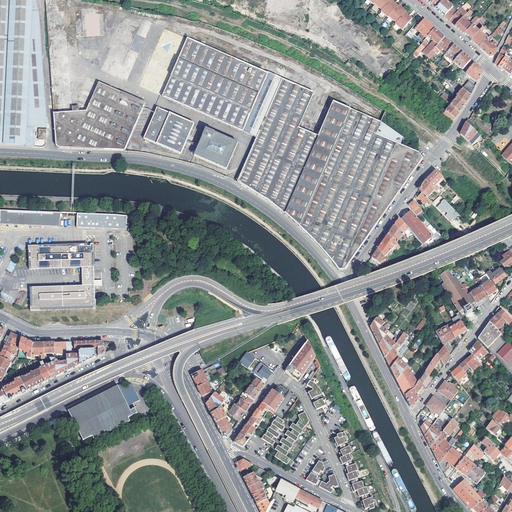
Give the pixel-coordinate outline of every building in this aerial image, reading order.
[(0,0),(0,144),(34,147),(35,127),(46,127),(38,13),(35,0),(0,0)] [(46,0),(47,38),(55,38),(54,0),(46,0)] [(300,15),(302,0),(208,0),(208,3),(215,4),(215,2),(218,2),(217,8),(227,9),(227,6),(300,15)] [(391,0),(390,0),(378,0),(374,4),(381,11),(391,0)] [(381,11),(381,12),(388,18),(389,17),(398,7),(393,3),(391,0),(381,11)] [(435,0),(430,5),(432,7),(436,10),(444,0),(435,0)] [(447,0),(444,0),(436,10),(440,13),(444,18),(453,8),(446,2),(447,0)] [(456,4),(453,8),(444,18),(446,19),(449,22),(461,9),(463,6),(460,3),(457,6),(456,4)] [(398,7),(389,17),(396,23),(405,13),(406,12),(402,9),(399,6),(398,7)] [(461,9),(449,22),(452,24),(455,27),(462,19),(467,14),(461,9)] [(467,14),(462,19),(455,27),(459,31),(464,36),(465,35),(481,17),(479,15),(477,18),(476,17),(469,25),(465,21),(472,13),(470,11),(467,14)] [(408,16),(405,13),(396,23),(395,24),(402,31),(412,19),(408,16)] [(484,19),(481,17),(465,35),(468,37),(472,41),(479,32),(475,28),(478,25),(479,25),(484,19)] [(416,29),(420,33),(426,38),(428,37),(435,29),(428,23),(424,20),(416,29)] [(483,28),(479,32),(472,41),(471,42),(475,45),(480,50),(488,40),(482,34),(485,30),(483,28)] [(435,29),(428,37),(434,42),(432,44),(431,43),(422,53),(427,57),(431,53),(433,50),(444,38),(438,33),(435,29)] [(426,38),(420,33),(418,36),(423,42),(425,40),(426,38)] [(493,57),(497,49),(494,47),(496,44),(494,42),(491,45),(489,43),(492,39),(490,37),(489,38),(488,40),(480,50),(483,52),(486,56),(489,58),(493,57)] [(447,41),(444,38),(433,50),(435,53),(437,54),(445,46),(449,49),(452,45),(447,41)] [(314,94),(190,40),(165,98),(205,115),(256,138),(252,148),(238,180),(237,182),(268,201),(286,216),(306,233),(314,241),(319,247),(330,259),(334,264),(339,270),(345,270),(423,159),(418,153),(400,144),(402,137),(381,122),(333,102),(319,136),(299,127),(314,94)] [(425,40),(423,42),(418,48),(422,51),(428,44),(427,43),(428,43),(425,40)] [(445,56),(454,63),(462,54),(457,50),(454,46),(445,56)] [(454,63),(462,70),(466,66),(470,61),(465,57),(462,54),(454,63)] [(495,64),(498,67),(504,58),(499,55),(495,64)] [(504,58),(498,67),(503,70),(509,60),(511,56),(510,55),(508,59),(505,57),(504,58)] [(511,61),(511,62),(509,60),(503,70),(509,74),(511,70),(511,61)] [(466,74),(477,82),(482,74),(481,71),(476,66),(470,61),(466,66),(467,67),(470,69),(466,74)] [(470,96),(476,86),(469,81),(463,89),(470,96)] [(73,112),(54,113),(56,146),(59,148),(125,151),(145,103),(98,82),(87,108),(86,111),(79,111),(79,106),(72,107),(73,112)] [(457,97),(465,104),(470,96),(463,89),(458,95),(454,92),(456,90),(451,87),(449,90),(453,94),(456,98),(457,97)] [(441,96),(448,103),(449,104),(452,102),(449,99),(448,100),(442,94),(441,96)] [(446,105),(448,103),(441,96),(439,99),(446,105)] [(450,105),(459,113),(465,104),(457,97),(456,98),(450,105)] [(459,113),(450,105),(443,113),(452,121),(458,114),(459,113)] [(181,155),(194,124),(157,108),(144,138),(181,155)] [(511,113),(511,114),(511,113),(511,143),(502,156),(511,165),(511,163),(511,113)] [(466,123),(460,135),(461,136),(459,139),(464,144),(466,141),(469,143),(478,133),(471,127),(466,123)] [(238,143),(206,129),(194,156),(226,170),(238,143)] [(445,180),(436,171),(425,181),(436,191),(437,192),(440,190),(436,186),(441,181),(443,182),(445,180)] [(427,199),(436,191),(425,181),(419,191),(421,193),(427,199)] [(427,199),(421,193),(417,197),(422,201),(421,202),(422,204),(423,203),(425,205),(428,203),(430,206),(432,204),(427,199)] [(441,203),(437,207),(442,212),(444,210),(447,214),(445,216),(450,221),(454,217),(455,217),(458,214),(444,200),(441,203)] [(421,216),(424,213),(413,201),(409,205),(418,216),(420,214),(421,216)] [(0,223),(62,226),(63,212),(0,209),(0,217),(0,223)] [(401,221),(409,230),(412,233),(422,245),(426,243),(432,237),(411,212),(401,221)] [(76,213),(76,228),(127,228),(127,214),(76,213)] [(394,226),(403,235),(407,231),(409,230),(401,221),(399,219),(394,226)] [(388,235),(397,245),(403,237),(404,239),(403,240),(406,243),(408,241),(403,235),(394,226),(388,235)] [(397,245),(388,235),(378,249),(384,257),(395,248),(398,251),(400,249),(400,248),(397,245)] [(31,268),(95,265),(95,246),(30,248),(31,268)] [(377,262),(377,263),(380,264),(384,257),(378,249),(371,258),(377,262)] [(504,267),(511,261),(511,252),(510,250),(507,253),(503,256),(505,259),(500,262),(504,267)] [(32,293),(96,290),(95,265),(31,268),(31,272),(83,270),(84,287),(32,289),(32,293)] [(490,271),(487,273),(495,285),(502,279),(508,275),(503,268),(500,270),(499,269),(492,274),(490,271)] [(462,317),(463,317),(463,318),(466,316),(467,317),(468,316),(468,315),(471,313),(472,313),(473,313),(472,312),(476,310),(475,308),(473,305),(472,304),(467,296),(463,291),(467,288),(464,284),(461,287),(455,278),(455,277),(451,270),(437,278),(437,279),(442,286),(443,286),(460,312),(460,313),(462,317)] [(486,283),(481,287),(487,297),(488,297),(497,291),(490,281),(488,282),(488,281),(485,282),(486,283)] [(487,297),(481,287),(470,294),(476,302),(476,304),(486,297),(487,297)] [(33,312),(97,310),(96,290),(32,293),(33,312)] [(476,302),(470,294),(467,296),(472,304),(476,302)] [(496,312),(498,314),(505,321),(506,322),(511,327),(511,319),(509,317),(508,318),(506,317),(508,315),(499,307),(496,312)] [(490,322),(498,330),(500,328),(501,328),(503,327),(502,326),(506,322),(505,321),(498,314),(494,318),(490,322)] [(455,324),(461,334),(467,331),(458,316),(452,320),(455,324)] [(376,318),(370,327),(375,336),(379,344),(385,336),(388,332),(381,326),(383,323),(376,318)] [(416,328),(419,330),(425,321),(422,319),(416,328)] [(478,338),(488,349),(496,340),(502,334),(500,332),(498,330),(490,322),(484,330),(478,338)] [(459,336),(461,334),(455,324),(453,325),(454,326),(450,329),(455,338),(459,344),(462,341),(459,336)] [(437,333),(444,345),(455,338),(450,329),(448,326),(437,333)] [(12,333),(7,342),(17,348),(18,346),(16,345),(20,337),(18,337),(12,333)] [(385,336),(379,344),(382,351),(386,358),(390,351),(393,348),(395,345),(393,343),(385,336)] [(406,339),(402,336),(398,342),(396,344),(395,345),(393,348),(395,353),(400,347),(406,339)] [(20,349),(19,350),(23,352),(22,353),(24,354),(24,353),(26,354),(26,357),(31,359),(33,344),(27,341),(22,338),(20,347),(20,349)] [(308,341),(285,371),(286,372),(298,381),(316,357),(308,341)] [(508,363),(511,358),(511,343),(509,341),(498,353),(508,363)] [(17,348),(7,342),(3,351),(11,355),(15,356),(16,354),(13,353),(14,349),(17,351),(18,350),(19,350),(20,349),(17,348)] [(71,342),(54,343),(56,359),(56,360),(58,360),(63,360),(63,350),(67,349),(67,352),(71,352),(71,342)] [(478,342),(469,351),(472,355),(481,365),(482,363),(480,360),(488,353),(478,342)] [(45,359),(44,343),(38,343),(33,344),(31,359),(34,360),(34,356),(41,356),(41,359),(45,359)] [(44,343),(45,359),(50,359),(56,359),(54,343),(45,343),(44,343)] [(438,356),(441,361),(445,367),(452,358),(451,357),(445,347),(438,356)] [(395,353),(393,348),(390,351),(386,358),(390,367),(391,369),(398,359),(399,358),(395,353)] [(79,353),(79,356),(80,365),(96,357),(95,350),(81,351),(79,353)] [(0,357),(8,362),(11,355),(3,351),(0,356),(0,357)] [(413,360),(417,355),(413,351),(409,357),(410,358),(413,360)] [(80,365),(79,356),(73,356),(73,354),(71,354),(72,356),(70,356),(70,354),(70,356),(67,356),(67,360),(67,363),(68,371),(74,368),(80,365)] [(246,354),(239,362),(247,368),(253,360),(246,354)] [(483,371),(485,369),(483,367),(481,365),(472,355),(468,359),(460,366),(465,373),(469,369),(470,367),(474,371),(479,367),(483,371)] [(497,358),(494,355),(488,360),(491,363),(497,358)] [(441,361),(438,356),(426,372),(430,377),(441,361)] [(11,363),(8,362),(0,357),(0,369),(7,372),(10,366),(11,363)] [(47,367),(45,367),(51,379),(53,379),(57,377),(56,363),(56,362),(56,360),(56,359),(50,359),(52,364),(48,366),(48,365),(46,366),(47,367)] [(407,367),(398,359),(391,369),(392,371),(397,381),(407,367)] [(39,371),(45,383),(47,382),(51,379),(45,367),(43,362),(40,363),(43,369),(42,369),(41,368),(40,369),(40,370),(39,371)] [(253,371),(265,382),(273,373),(261,362),(253,371)] [(66,363),(58,363),(56,363),(57,377),(59,376),(68,371),(67,363),(66,363)] [(451,373),(459,382),(466,376),(467,377),(468,376),(465,373),(460,366),(456,370),(451,373)] [(225,373),(222,367),(216,370),(219,376),(225,373)] [(407,367),(397,381),(403,393),(405,396),(412,390),(419,381),(418,380),(416,382),(407,367)] [(197,387),(208,382),(211,380),(207,373),(206,373),(204,374),(202,370),(191,375),(192,378),(197,387)] [(30,375),(36,387),(38,386),(45,383),(39,371),(30,375)] [(426,372),(420,379),(419,381),(412,390),(416,393),(423,386),(424,388),(426,390),(427,390),(433,382),(430,377),(426,372)] [(21,380),(27,392),(28,391),(36,387),(30,375),(27,377),(23,379),(23,377),(21,378),(22,379),(21,380)] [(2,387),(9,401),(17,397),(27,392),(21,380),(20,379),(15,381),(16,384),(7,388),(6,385),(8,383),(7,382),(6,384),(2,382),(2,383),(2,386),(2,387)] [(256,379),(251,386),(259,392),(264,385),(256,379)] [(310,381),(307,385),(311,388),(312,388),(313,390),(308,393),(311,400),(322,395),(319,387),(318,388),(317,386),(310,381)] [(447,383),(445,381),(438,390),(451,400),(458,390),(455,388),(447,383)] [(197,387),(202,397),(213,391),(208,382),(197,387)] [(122,384),(67,411),(83,441),(92,437),(94,440),(130,422),(129,418),(137,414),(132,404),(139,400),(131,384),(124,387),(122,384)] [(251,386),(249,385),(248,386),(250,388),(245,394),(249,397),(247,399),(252,402),(259,392),(251,386)] [(0,392),(0,405),(3,403),(9,401),(2,387),(2,386),(0,387),(0,390),(2,391),(2,392),(0,392)] [(272,390),(262,403),(269,408),(268,410),(273,414),(284,398),(280,395),(282,392),(277,388),(274,391),(272,390)] [(412,390),(405,396),(410,407),(412,407),(414,407),(419,400),(415,394),(416,393),(412,390)] [(208,409),(211,414),(221,407),(224,402),(225,401),(215,393),(208,402),(206,404),(208,409)] [(241,400),(236,406),(244,412),(252,402),(247,399),(241,394),(239,398),(241,400)] [(446,407),(433,397),(426,406),(429,408),(437,413),(439,416),(446,407)] [(324,398),(313,403),(316,410),(327,405),(324,398)] [(232,408),(224,402),(221,407),(225,416),(228,413),(232,408)] [(266,410),(267,411),(268,410),(269,408),(262,403),(257,409),(262,413),(264,411),(265,411),(266,410)] [(236,406),(234,404),(232,408),(228,413),(239,420),(244,412),(236,406)] [(215,423),(226,417),(225,416),(221,407),(211,414),(212,416),(215,423)] [(257,409),(253,416),(257,419),(255,423),(256,424),(257,425),(262,418),(261,417),(261,416),(261,415),(262,413),(257,409)] [(511,415),(510,416),(503,411),(495,422),(502,427),(508,419),(511,421),(510,422),(511,423),(511,415)] [(309,421),(305,412),(298,415),(300,419),(295,425),(292,423),(290,427),(293,429),(291,432),(287,430),(285,434),(288,436),(285,440),(282,437),(279,441),(283,443),(280,447),(277,445),(275,449),(279,451),(275,457),(283,462),(284,462),(290,466),(293,461),(285,456),(288,452),(287,451),(289,448),(290,449),(293,445),(292,444),(294,441),(295,441),(298,437),(297,437),(300,434),(303,430),(302,430),(305,426),(305,427),(309,421)] [(253,416),(247,423),(252,427),(254,424),(255,423),(257,419),(253,416)] [(282,420),(277,416),(274,420),(273,420),(271,423),(271,424),(269,427),(268,427),(266,431),(264,434),(263,434),(260,438),(271,445),(273,441),(270,439),(273,436),(276,438),(278,434),(275,432),(278,429),(281,431),(284,427),(280,425),(283,421),(282,420)] [(426,438),(431,447),(450,423),(440,416),(432,426),(425,435),(426,438)] [(215,423),(218,429),(229,424),(226,417),(215,423)] [(436,457),(440,464),(452,448),(455,444),(451,441),(449,445),(444,440),(447,436),(449,437),(459,424),(453,420),(450,423),(431,447),(436,457)] [(421,428),(425,435),(432,426),(426,421),(421,428)] [(494,435),(500,428),(492,421),(488,426),(490,427),(489,428),(490,429),(489,431),(494,435)] [(247,423),(240,433),(245,437),(247,439),(249,437),(248,437),(255,428),(252,427),(247,423)] [(222,437),(226,438),(232,430),(229,424),(218,429),(222,437)] [(345,432),(337,436),(338,438),(335,439),(337,443),(335,444),(337,448),(348,443),(347,440),(349,440),(345,432)] [(234,442),(242,447),(245,442),(243,440),(243,439),(244,438),(245,437),(240,433),(233,442),(234,442)] [(500,454),(501,453),(500,452),(502,449),(499,446),(496,448),(485,439),(482,444),(488,449),(484,453),(494,461),(500,454)] [(466,455),(455,469),(460,473),(466,478),(475,467),(465,459),(468,455),(469,456),(472,452),(481,460),(482,459),(484,456),(474,445),(466,455)] [(350,447),(341,451),(342,453),(340,454),(342,458),(340,459),(343,465),(353,461),(352,459),(353,459),(351,454),(353,453),(350,447)] [(501,455),(511,463),(511,451),(506,447),(501,453),(500,454),(501,455)] [(462,458),(452,448),(440,464),(443,471),(448,479),(452,474),(455,469),(466,455),(464,454),(462,458)] [(484,456),(482,459),(492,467),(493,465),(484,456)] [(236,464),(240,471),(252,465),(243,460),(236,464)] [(318,461),(306,480),(315,485),(316,485),(319,486),(319,487),(331,493),(333,489),(332,489),(333,486),(335,487),(339,486),(335,474),(329,476),(330,481),(327,484),(316,478),(320,470),(323,471),(325,467),(322,462),(318,461)] [(347,470),(345,471),(349,482),(359,479),(358,477),(360,476),(356,465),(347,468),(347,470)] [(466,478),(476,485),(485,474),(475,467),(466,478)] [(258,468),(256,473),(267,479),(270,474),(258,468)] [(253,474),(244,479),(249,488),(259,483),(254,474),(253,474)] [(266,479),(269,486),(279,479),(273,476),(267,479),(266,479)] [(511,483),(506,477),(505,476),(499,485),(507,490),(508,489),(510,490),(511,487),(511,483)] [(300,490),(281,480),(276,489),(295,499),(296,497),(300,490)] [(259,483),(249,488),(252,495),(262,490),(264,489),(263,487),(264,486),(263,485),(262,486),(260,482),(259,483)] [(353,487),(352,488),(353,493),(358,492),(360,498),(369,495),(369,493),(371,492),(369,487),(365,489),(362,482),(353,486),(353,487)] [(469,507),(471,510),(473,509),(482,500),(472,490),(464,482),(454,490),(457,493),(469,507)] [(295,499),(276,489),(275,492),(286,497),(285,499),(293,503),(295,499)] [(257,505),(267,500),(262,490),(252,495),(257,505)] [(322,501),(300,490),(296,497),(319,509),(322,501)] [(480,491),(477,494),(482,499),(485,496),(480,491)] [(373,498),(361,502),(363,506),(365,506),(366,510),(370,509),(370,511),(378,508),(375,500),(374,501),(373,498)] [(265,511),(269,504),(267,500),(257,505),(260,511),(265,511)] [(482,511),(487,506),(482,500),(473,509),(476,511),(482,511)]
